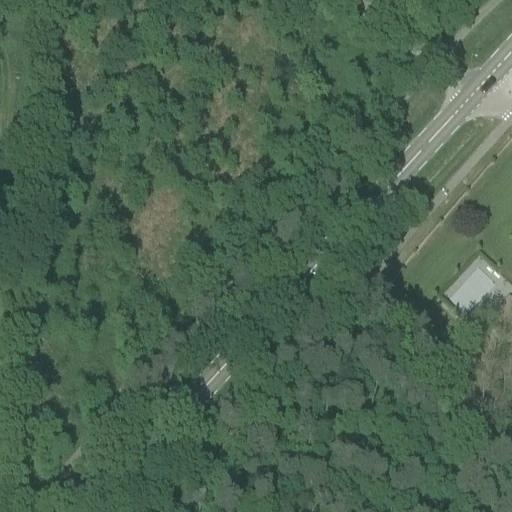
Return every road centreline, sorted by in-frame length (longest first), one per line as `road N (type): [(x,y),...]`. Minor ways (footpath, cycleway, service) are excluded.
road 1 (secondary): [(93,511),(475,92)]
road 2 (unclassified): [(475,92),(344,0)]
